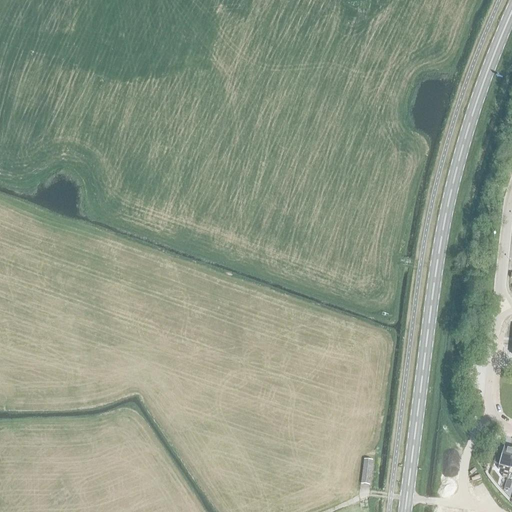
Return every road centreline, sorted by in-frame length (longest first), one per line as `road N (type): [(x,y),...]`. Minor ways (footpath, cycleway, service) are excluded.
road 1 (primary): [(404,511),(451,185),(511,5)]
road 2 (residential): [(511,433),(486,399),(498,307)]
